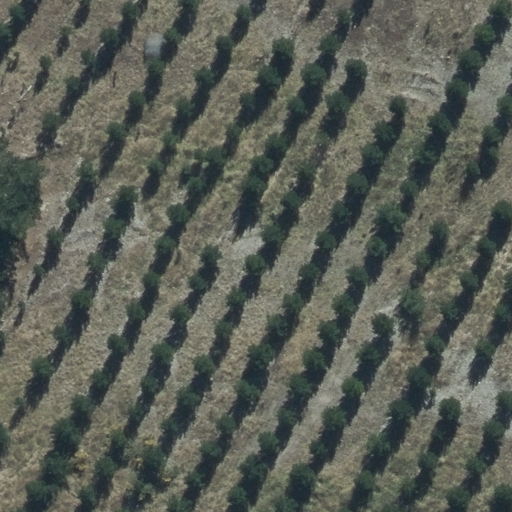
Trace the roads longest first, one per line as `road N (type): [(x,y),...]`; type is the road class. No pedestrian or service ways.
road 1 (track): [(511,164),(116,334),(0,393)]
road 2 (track): [(0,192),(179,132),(270,124),(356,155),(424,202)]
road 3 (track): [(511,387),(396,395),(324,417),(280,436),(213,511)]
road 4 (track): [(324,417),(230,397),(0,407)]
road 5 (track): [(324,417),(359,319),(484,176)]
